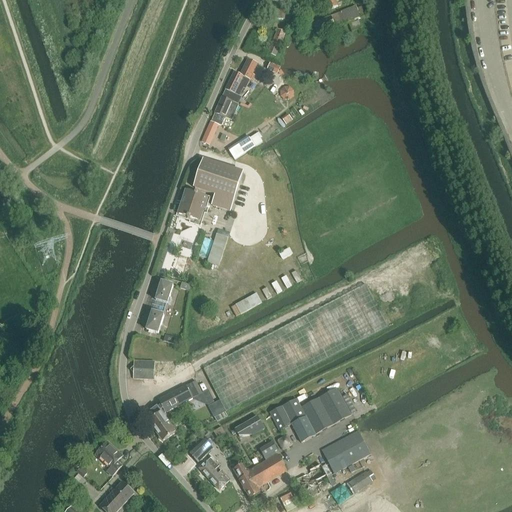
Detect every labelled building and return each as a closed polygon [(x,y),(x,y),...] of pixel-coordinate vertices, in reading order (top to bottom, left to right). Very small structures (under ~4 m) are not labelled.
[(339,8),(338,8),(335,0),(324,0),(329,12),(339,8)] [(342,14),(314,25),(318,36),(361,19),(357,7),(342,13),(342,14)] [(274,10),(272,20),(284,22),(286,12),(274,10)] [(268,55),(276,58),(286,34),(277,31),(268,55)] [(243,90),(243,89),(245,90),(250,81),(258,64),(251,61),(242,78),(234,74),(226,91),(222,99),(213,118),(210,125),(203,143),(209,146),(217,128),(219,121),(223,122),(225,118),(233,121),(240,107),(239,106),(242,99),(240,97),(242,92),(244,93),(245,91),(243,90)] [(264,69),(274,74),(277,67),(267,63),(264,69)] [(282,88),(282,100),(295,99),(294,87),(282,88)] [(310,99),(312,103),(328,96),(326,92),(310,99)] [(228,150),(235,162),(256,148),(263,143),(258,135),(250,140),(248,137),(228,150)] [(213,207),(230,213),(243,173),(205,161),(195,189),(216,196),(213,207)] [(191,220),(200,223),(208,200),(198,197),(199,196),(196,195),(196,196),(187,193),(179,216),(188,219),(188,220),(191,220)] [(208,266),(220,269),(231,233),(218,230),(208,266)] [(283,259),(294,255),(291,249),(281,253),(283,259)] [(174,276),(184,279),(190,258),(180,255),(174,276)] [(156,302),(168,305),(174,287),(162,283),(156,302)] [(181,290),(190,293),(191,286),(183,284),(181,290)] [(367,286),(193,376),(215,419),(389,329),(367,286)] [(258,294),(235,305),(240,315),(263,303),(258,294)] [(147,331),(158,335),(164,316),(153,313),(147,331)] [(164,342),(179,346),(181,340),(166,336),(164,342)] [(133,381),(173,382),(174,363),(134,362),(133,381)] [(159,401),(162,405),(166,414),(200,396),(193,384),(186,388),(159,401)] [(292,426),(302,445),(316,437),(315,436),(351,417),(351,415),(357,412),(348,396),(342,399),(337,390),(301,409),(297,401),(270,415),(279,432),(292,426)] [(148,414),(152,421),(149,423),(150,425),(150,426),(151,428),(152,428),(156,433),(169,424),(163,416),(166,414),(162,405),(158,407),(157,407),(148,414)] [(258,418),(236,431),(239,438),(253,438),(265,430),(258,418)] [(169,424),(156,433),(160,438),(159,439),(160,441),(162,441),(163,443),(176,433),(169,424)] [(217,431),(214,433),(218,440),(226,436),(222,428),(217,431)] [(322,452),(335,475),(371,456),(358,432),(322,452)] [(279,442),(278,443),(283,451),(284,451),(292,446),(287,437),(279,442)] [(188,453),(198,464),(215,448),(205,438),(188,453)] [(108,473),(113,478),(122,468),(117,463),(123,458),(108,444),(96,457),(111,470),(108,473)] [(248,473),(247,474),(243,466),(241,467),(237,458),(229,463),(234,472),(251,500),(260,494),(258,490),(287,473),(277,457),(275,453),(277,452),(273,444),(259,451),(266,462),(254,469),(252,466),(247,469),(249,472),(248,473)] [(199,470),(220,492),(228,485),(227,485),(231,481),(223,471),(219,475),(216,471),(221,466),(213,457),(199,470)] [(296,482),(307,501),(321,495),(333,489),(321,466),(310,472),(311,474),(296,482)] [(78,473),(85,479),(89,474),(82,469),(78,473)] [(325,498),(333,510),(374,484),(366,474),(348,485),(347,485),(325,498)] [(330,478),(334,486),(342,482),(338,474),(330,478)] [(69,487),(77,493),(87,482),(79,475),(69,487)] [(100,507),(104,511),(118,511),(135,494),(122,483),(100,507)]
